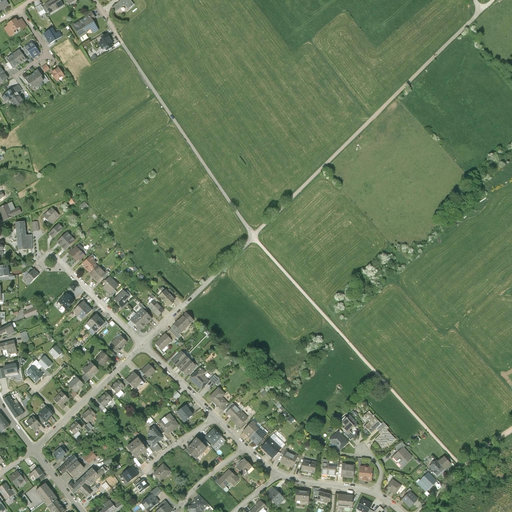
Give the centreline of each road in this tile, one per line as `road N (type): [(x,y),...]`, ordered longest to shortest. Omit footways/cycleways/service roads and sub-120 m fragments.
road 1 (track): [(253,236),(482,9)]
road 2 (track): [(463,468),(253,236)]
road 3 (track): [(253,236),(122,45)]
road 4 (residential): [(34,449),(142,344)]
